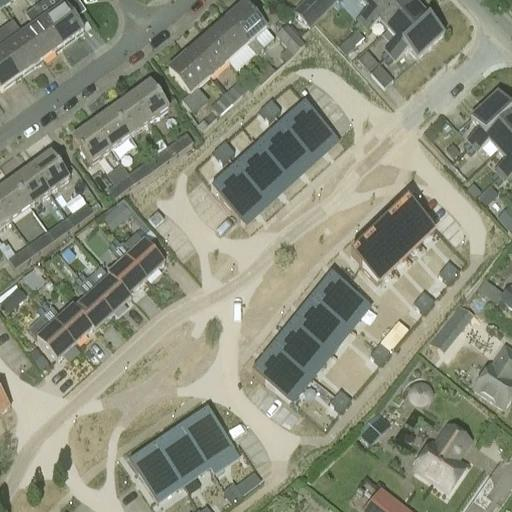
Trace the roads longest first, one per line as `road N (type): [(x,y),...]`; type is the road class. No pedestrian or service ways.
road 1 (residential): [(0,505),(184,352),(224,291),(508,39)]
road 2 (residential): [(0,137),(149,31)]
